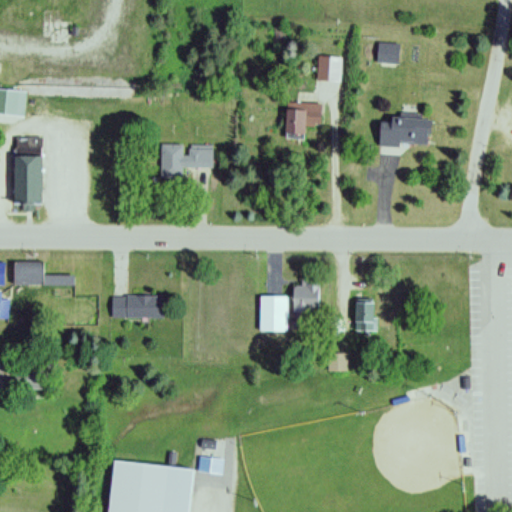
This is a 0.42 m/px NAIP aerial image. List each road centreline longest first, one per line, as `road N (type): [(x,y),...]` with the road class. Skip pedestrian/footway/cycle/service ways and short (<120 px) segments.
road 1 (tertiary): [(511,239),(0,237)]
road 2 (residential): [(471,241),(506,0)]
